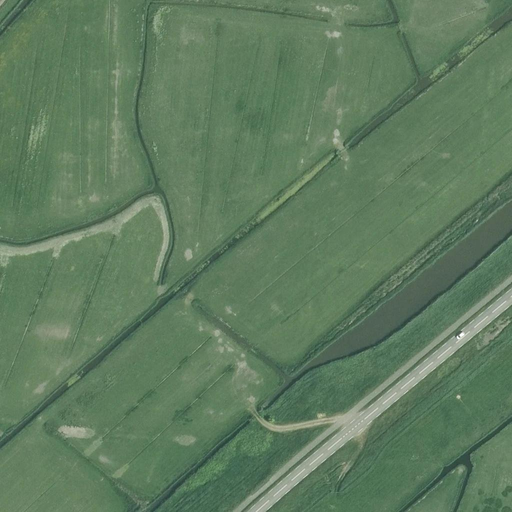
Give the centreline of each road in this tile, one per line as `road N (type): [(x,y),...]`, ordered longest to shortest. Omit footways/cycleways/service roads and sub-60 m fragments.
road 1 (secondary): [(261,511),(511,298)]
road 2 (track): [(335,492),(361,446),(360,424),(279,428),(255,415)]
